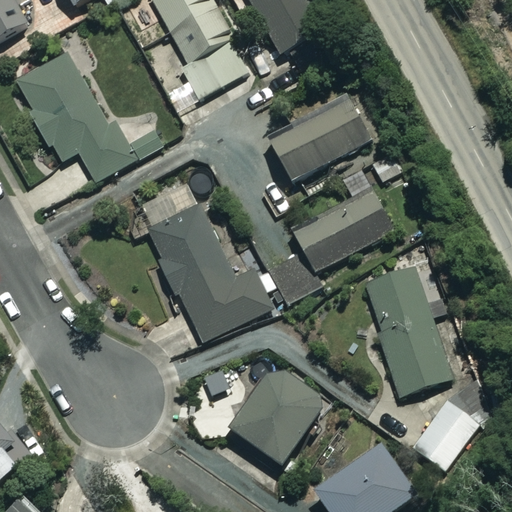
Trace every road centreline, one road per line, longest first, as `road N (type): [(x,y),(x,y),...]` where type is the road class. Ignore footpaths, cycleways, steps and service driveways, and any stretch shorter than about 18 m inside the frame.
road 1 (tertiary): [(511,221),(393,0)]
road 2 (residential): [(0,228),(110,404)]
